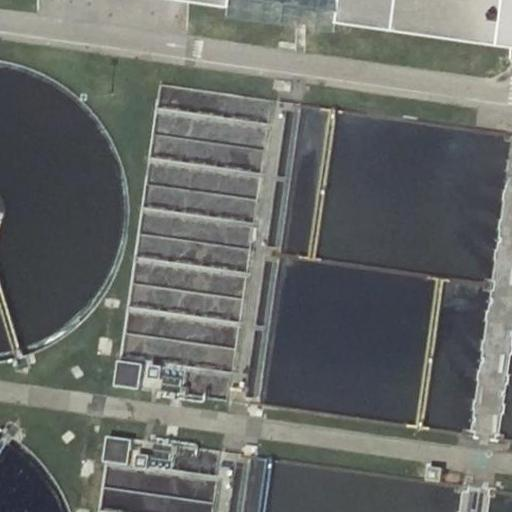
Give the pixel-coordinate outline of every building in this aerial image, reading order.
[(511,29),(511,0),(381,0),(413,5),(411,15),(511,29)] [(0,355),(35,346),(74,318),(106,269),(117,216),(107,157),(77,109),(26,74),(0,68),(0,355)] [(119,383),(472,432),(511,153),(511,130),(162,81),(119,383)] [(511,305),(492,439),(511,442),(511,305)] [(0,511),(65,511),(64,502),(34,454),(0,430),(0,511)] [(100,511),(460,511),(464,488),(111,439),(100,511)] [(511,511),(511,498),(485,495),(482,511),(511,511)]
